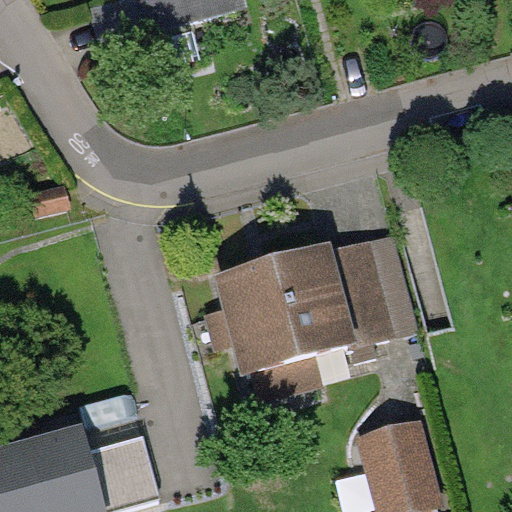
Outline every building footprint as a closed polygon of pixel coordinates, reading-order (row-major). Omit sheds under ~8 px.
[(258,0),(133,0),(143,42),(262,14),(258,0)] [(392,247),(234,288),(257,378),(416,337),(392,247)] [(135,407),(96,421),(105,447),(144,433),(135,407)] [(433,511),(444,509),(419,423),(355,441),(375,511),(433,511)] [(105,511),(83,430),(0,452),(0,511),(105,511)]
